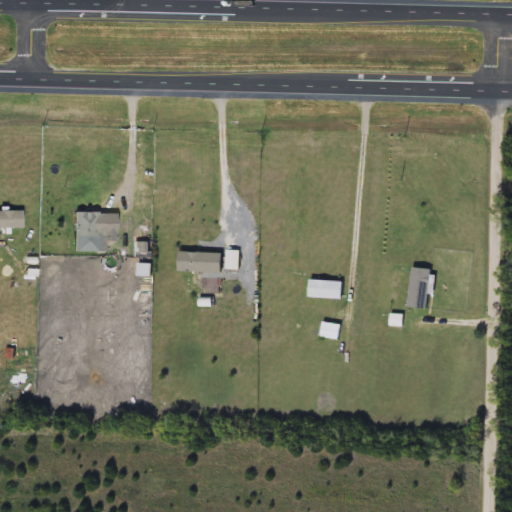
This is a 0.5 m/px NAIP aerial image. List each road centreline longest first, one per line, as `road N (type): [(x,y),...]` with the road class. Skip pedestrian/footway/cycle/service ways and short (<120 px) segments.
road 1 (trunk): [(0,83),(511,94)]
road 2 (trunk): [(511,15),(0,4)]
road 3 (residential): [(491,511),(504,15)]
